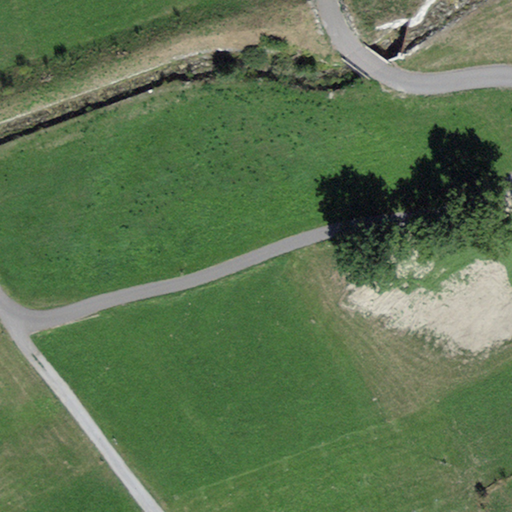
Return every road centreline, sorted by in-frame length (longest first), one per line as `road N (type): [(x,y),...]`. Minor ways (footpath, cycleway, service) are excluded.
road 1 (residential): [(0,306),(15,329),(511,185)]
road 2 (track): [(159,511),(15,329)]
road 3 (unclassified): [(326,0),(339,48),(389,80),(433,87),(511,82)]
